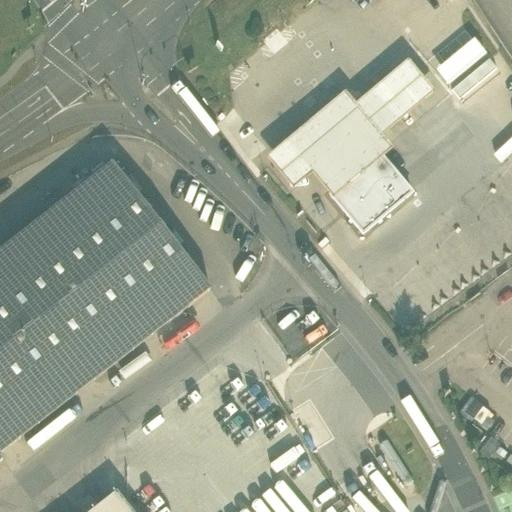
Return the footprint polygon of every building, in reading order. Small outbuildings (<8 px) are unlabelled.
[(471,41),(433,72),(446,87),(484,56),(471,41)] [(485,58),(466,74),(474,83),(493,67),(485,58)] [(311,175),(329,197),(357,174),(378,156),(381,159),(391,151),(380,138),(432,94),(407,63),(354,107),(344,95),(266,160),(292,191),(311,175)] [(456,98),(474,83),(466,74),(448,89),(456,98)] [(411,194),(381,159),(378,156),(357,174),(329,197),(362,235),(411,194)] [(110,166),(0,251),(0,454),(208,292),(110,166)] [(91,511),(129,511),(115,493),(91,511)]
